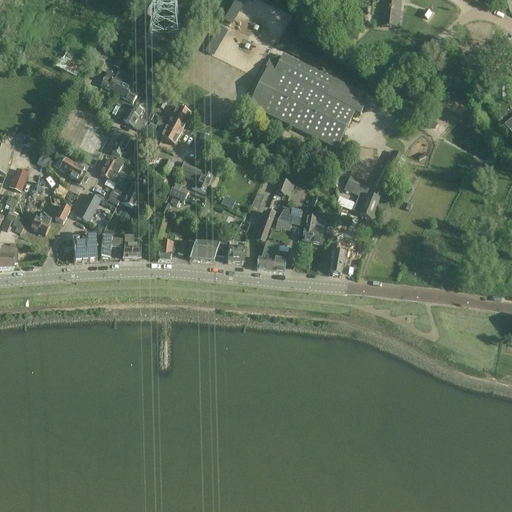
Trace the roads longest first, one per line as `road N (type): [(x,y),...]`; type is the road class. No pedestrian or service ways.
road 1 (residential): [(145,272),(511,308)]
road 2 (unclassified): [(39,276),(119,127)]
road 3 (residential): [(183,156),(146,245),(145,272)]
